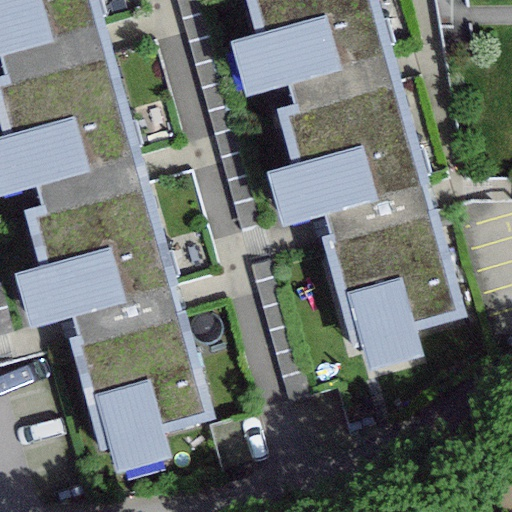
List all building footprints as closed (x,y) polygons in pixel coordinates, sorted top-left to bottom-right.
[(118,87),(92,0),(0,0),(0,91),(8,118),(118,87)] [(253,0),(259,20),(332,0),(253,0)] [(332,0),(259,20),(305,185),(418,154),(374,0),(332,0)] [(165,252),(118,87),(8,118),(54,283),(165,252)] [(305,185),(351,349),(464,318),(418,154),(305,185)] [(212,417),(165,252),(54,283),(102,448),(212,417)]
